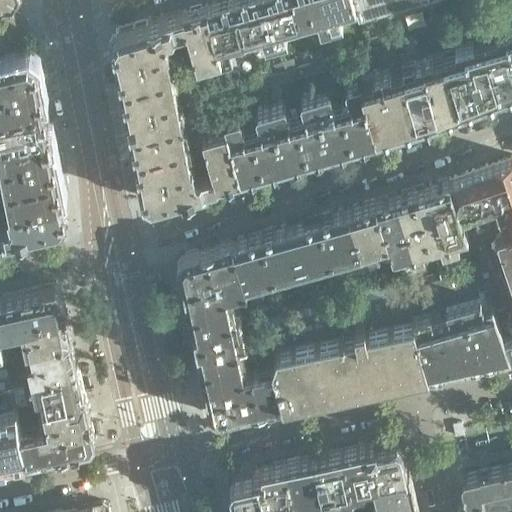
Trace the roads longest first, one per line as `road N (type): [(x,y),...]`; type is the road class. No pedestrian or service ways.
road 1 (residential): [(113,240),(511,122)]
road 2 (residential): [(161,457),(420,400)]
road 3 (tertiary): [(67,12),(113,240)]
road 4 (tertiary): [(113,240),(102,295),(139,461)]
road 5 (tertiary): [(161,457),(113,240)]
road 6 (residential): [(0,492),(139,461)]
